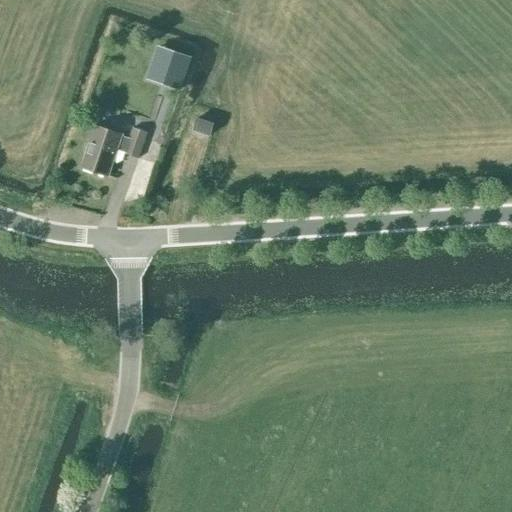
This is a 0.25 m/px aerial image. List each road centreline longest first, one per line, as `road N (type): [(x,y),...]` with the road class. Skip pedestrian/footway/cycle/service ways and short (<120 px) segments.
road 1 (unclassified): [(123,242),(511,218)]
road 2 (unclassified): [(81,511),(126,369),(123,242)]
road 3 (unclassified): [(123,242),(60,240),(0,222)]
